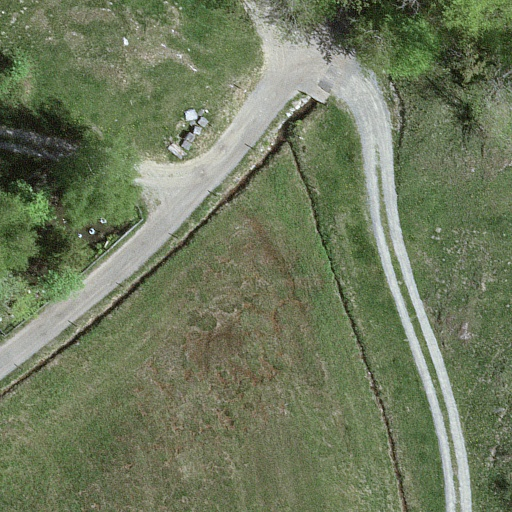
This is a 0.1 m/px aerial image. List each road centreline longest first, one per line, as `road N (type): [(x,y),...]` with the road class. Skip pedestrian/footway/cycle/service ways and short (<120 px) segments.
road 1 (track): [(356,0),(189,194),(0,358)]
road 2 (track): [(301,63),(358,93),(377,150),(384,230),(448,417),(457,511)]
road 3 (track): [(189,194),(0,139)]
